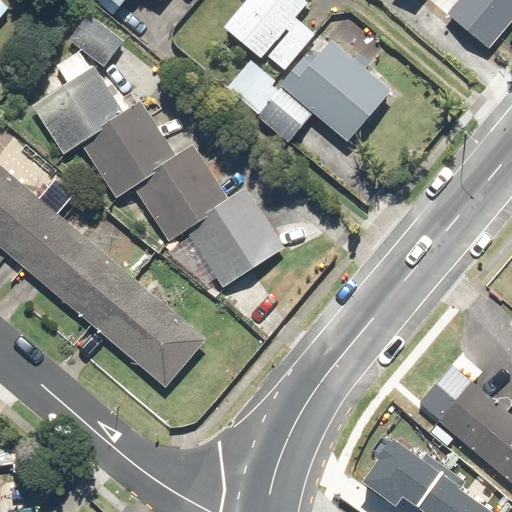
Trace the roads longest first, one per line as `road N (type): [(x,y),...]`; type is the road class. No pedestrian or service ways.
road 1 (secondary): [(266,511),(294,422),(511,147)]
road 2 (residential): [(0,348),(114,445),(214,511)]
road 3 (residential): [(511,94),(400,0)]
